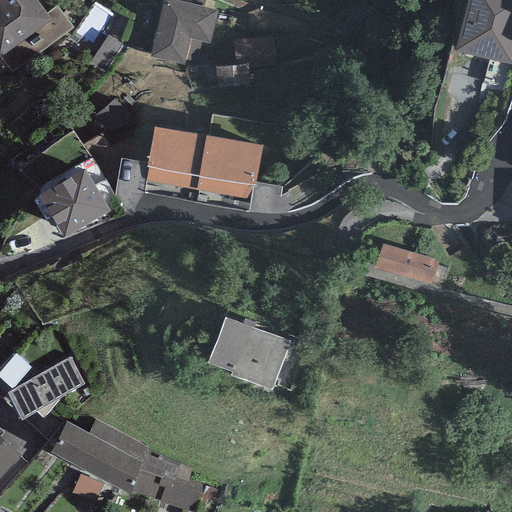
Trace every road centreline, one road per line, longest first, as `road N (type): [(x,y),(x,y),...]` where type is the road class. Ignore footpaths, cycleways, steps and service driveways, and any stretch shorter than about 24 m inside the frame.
road 1 (residential): [(0,273),(157,204),(266,221),(304,218),(367,184),(445,214),(464,213),(476,204),(511,126)]
road 2 (track): [(445,214),(425,222),(383,213),(359,222),(348,244),(363,269),(511,307)]
